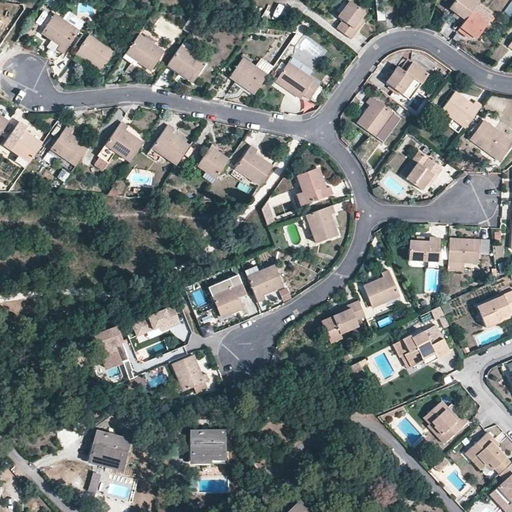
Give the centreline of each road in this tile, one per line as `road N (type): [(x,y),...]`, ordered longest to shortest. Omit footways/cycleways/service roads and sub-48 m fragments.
road 1 (residential): [(319,127),(141,94),(66,102),(29,83)]
road 2 (residential): [(227,511),(322,431),(343,424),(371,426),(389,438),(456,511)]
road 3 (residential): [(511,84),(486,79),(431,43),(401,37),(378,48),(319,127)]
road 4 (residential): [(363,218),(359,247),(330,286),(252,335),(245,351)]
road 5 (residential): [(511,346),(469,370),(474,387),(511,427)]
